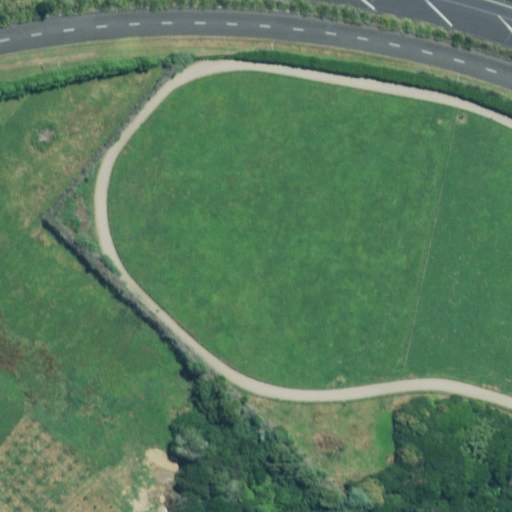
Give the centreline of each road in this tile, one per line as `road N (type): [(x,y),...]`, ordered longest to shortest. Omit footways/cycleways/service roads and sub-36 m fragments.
road 1 (unknown): [(196,68),(155,96),(109,149),(99,192),(107,247),(169,327),(227,378),(280,395),(433,387),(511,401)]
road 2 (unclassified): [(511,75),(422,48),(222,20),(135,21),(0,40)]
road 3 (unknown): [(511,125),(469,108),(242,65)]
